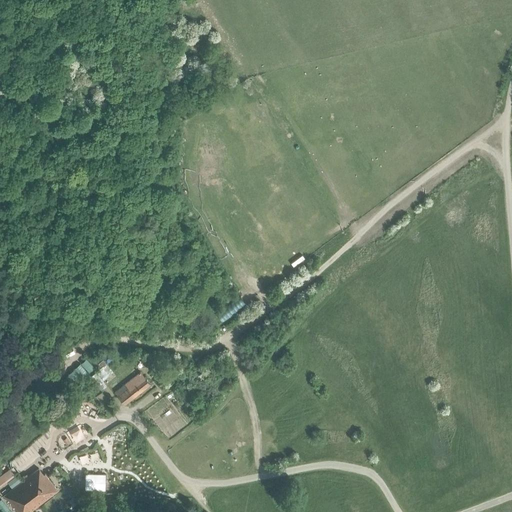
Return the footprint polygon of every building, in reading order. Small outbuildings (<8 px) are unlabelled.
[(224,322),(245,302),(240,296),(219,316),(224,322)] [(91,375),(97,369),(85,358),(68,375),(77,384),(88,372),(91,375)] [(103,359),(98,363),(101,367),(92,375),(99,383),(114,371),(103,359)] [(124,404),(150,384),(140,372),(125,383),(128,388),(118,396),(124,404)] [(99,449),(80,454),(82,463),(102,458),(99,449)] [(12,466),(0,474),(0,484),(17,472),(12,466)] [(29,511),(58,491),(45,473),(43,474),(41,472),(38,468),(29,475),(3,495),(16,511),(29,511)] [(105,473),(86,474),(86,493),(106,492),(105,473)]
